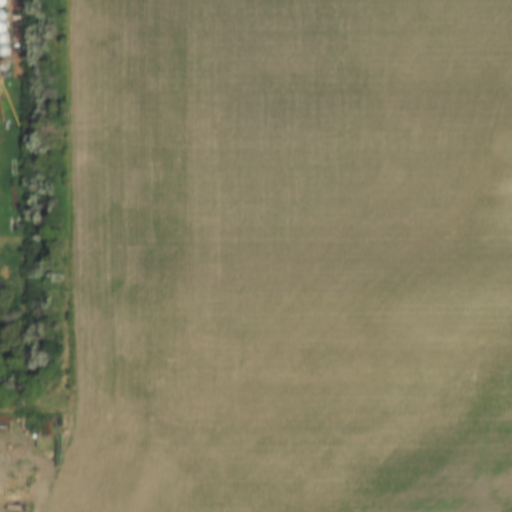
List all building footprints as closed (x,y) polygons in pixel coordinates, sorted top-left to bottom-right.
[(5,16),(8,15),(10,12),(10,9),(8,6),(5,5),(1,6),(0,7),(0,13),(1,15),(5,16)] [(0,27),(4,28),(7,27),(9,24),(9,21),(7,18),(4,17),(0,18),(0,27)] [(6,40),(10,39),(12,36),(12,33),(10,30),(6,29),(3,30),(1,33),(1,36),(3,39),(6,40)] [(7,52),(10,51),(12,48),(12,45),(10,42),(7,41),(4,42),(2,45),(2,48),(4,51),(7,52)] [(7,66),(11,65),(13,62),(13,59),(11,56),(7,55),(4,56),(2,59),(2,62),(4,65),(7,66)]
